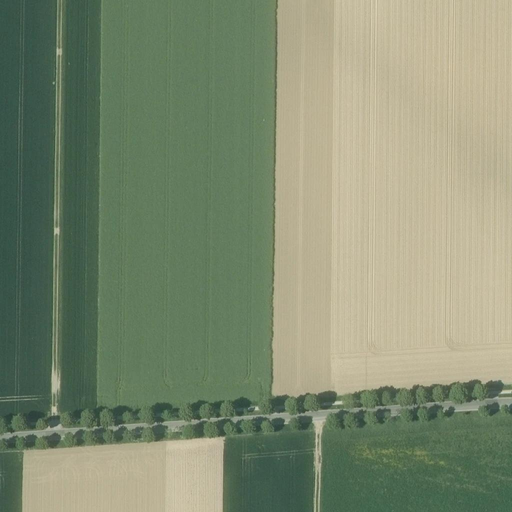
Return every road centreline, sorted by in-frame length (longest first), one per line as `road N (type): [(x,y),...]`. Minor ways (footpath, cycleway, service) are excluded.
road 1 (tertiary): [(511,404),(0,440)]
road 2 (track): [(60,0),(54,436)]
